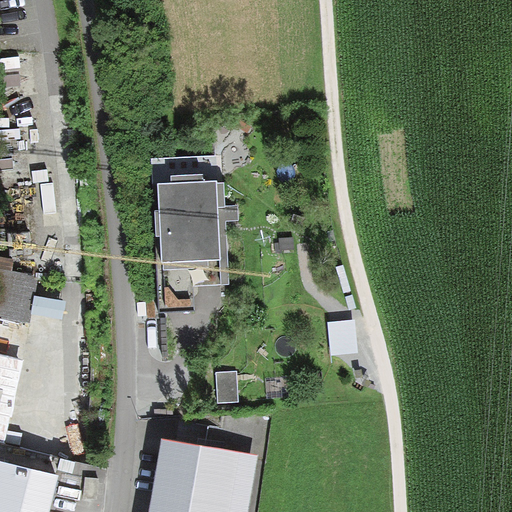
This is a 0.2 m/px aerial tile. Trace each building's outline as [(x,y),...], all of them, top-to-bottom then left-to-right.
[(7,98),(41,95),(39,55),(5,57),(7,98)] [(42,172),(41,132),(6,134),(8,173),(42,172)] [(223,155),(152,158),(160,314),(193,312),(192,285),(228,284),(225,221),(238,220),(237,206),(226,206),(223,155)] [(15,261),(0,257),(0,318),(28,324),(37,278),(13,273),(15,261)] [(0,357),(0,439),(2,440),(19,362),(0,357)] [(236,372),(218,373),(219,403),(237,402),(236,372)] [(245,511),(255,459),(164,444),(151,511),(245,511)] [(50,511),(60,475),(0,461),(0,511),(50,511)]
